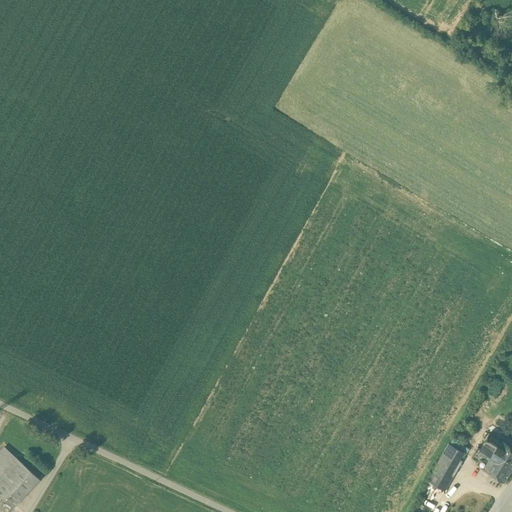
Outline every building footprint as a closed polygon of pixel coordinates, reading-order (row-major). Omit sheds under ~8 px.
[(511,447),(500,440),(489,433),(482,443),(493,451),(492,452),(511,464),(511,447)] [(464,455),(448,445),(431,473),(448,483),(464,455)] [(2,446),(0,447),(0,471),(14,456),(2,446)] [(511,466),(511,464),(492,452),(489,456),(476,447),(470,457),(477,461),(475,464),(502,482),(511,466)] [(14,456),(0,471),(0,495),(12,506),(37,478),(14,456)]
